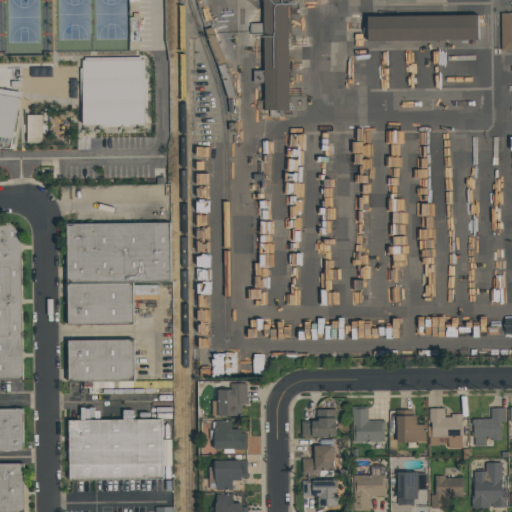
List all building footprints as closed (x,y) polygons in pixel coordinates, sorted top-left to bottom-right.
[(263,0),(264,23),(251,23),(251,35),(264,35),(264,71),(254,71),(254,83),(264,83),(265,111),(290,110),(288,4),(299,4),(298,0),(263,0)] [(511,12),(501,12),(500,51),(511,50),(511,12)] [(479,40),(479,15),(368,17),(368,41),(479,40)] [(81,58),(82,136),(97,136),(97,123),(146,124),(145,58),(81,58)] [(0,86),(0,147),(13,150),(24,91),(0,86)] [(26,116),(40,116),(40,143),(26,143),(26,116)] [(0,221),(0,376),(25,376),(24,238),(8,221),(0,221)] [(68,221),(69,282),(136,281),(173,280),(172,221),(68,221)] [(69,282),(69,325),(136,324),(136,281),(69,282)] [(69,340),(70,380),(135,380),(136,340),(69,340)] [(218,390),(230,390),(230,384),(246,384),(246,405),(241,405),(241,416),(218,417),(218,390)] [(351,407),(367,407),(367,421),(383,421),(384,442),(351,442),(351,407)] [(490,409),(504,408),(504,421),(500,421),(500,440),(489,440),(489,438),(473,438),(473,420),(490,420),(490,409)] [(0,409),(0,452),(25,452),(26,409),(0,409)] [(428,409),(443,409),(443,418),(451,418),(451,414),(460,414),(461,448),(447,448),(447,438),(438,438),(438,447),(428,447),(428,437),(426,437),(426,427),(431,427),(431,423),(429,423),(428,409)] [(316,410),(335,410),(335,437),(301,437),(301,421),(316,421),(316,410)] [(416,416),(416,425),(425,425),(425,442),(396,443),(396,416),(416,416)] [(71,420),(71,481),(166,479),(164,419),(71,420)] [(213,421),(231,421),(231,430),(239,430),(239,434),(246,434),(247,448),(213,449),(213,421)] [(311,446),(333,446),(333,471),(319,471),(319,474),(301,474),(301,459),(311,459),(311,446)] [(214,461),(246,461),(247,477),(241,477),(241,480),(232,481),(232,491),(214,491),(214,461)] [(485,463),(500,463),(501,491),(504,491),(505,508),(491,508),(491,504),(488,504),(488,508),(470,508),(470,495),(473,495),(473,472),(485,472),(485,463)] [(0,465),(0,511),(25,511),(26,465),(0,465)] [(397,473),(416,473),(416,474),(425,474),(425,490),(417,490),(417,499),(413,499),(413,505),(397,505),(397,473)] [(352,476),(384,476),(384,497),(369,497),(369,511),(352,511),(352,476)] [(434,476),(444,476),(444,478),(463,478),(463,497),(444,497),(444,508),(431,508),(430,496),(434,496),(434,476)] [(301,480),(336,480),(336,507),(317,507),(317,497),(301,497),(301,480)] [(215,511),(215,494),(232,494),(232,503),(241,503),(241,507),(247,507),(247,511),(215,511)]
